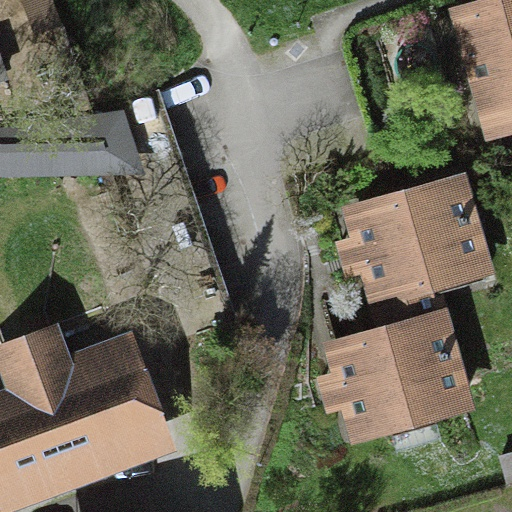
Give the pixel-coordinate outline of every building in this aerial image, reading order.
[(511,2),(460,18),(492,128),(511,122),(511,2)] [(111,172),(173,152),(153,92),(91,113),(111,172)] [(173,152),(111,172),(169,345),(230,325),(173,152)] [(461,184),(354,216),(388,333),(443,317),(432,280),(485,265),(461,184)] [(467,400),(443,317),(388,333),(335,349),(359,431),(467,400)] [(0,358),(13,394),(0,398),(0,504),(157,446),(124,357),(66,379),(49,334),(0,352),(0,358)]
